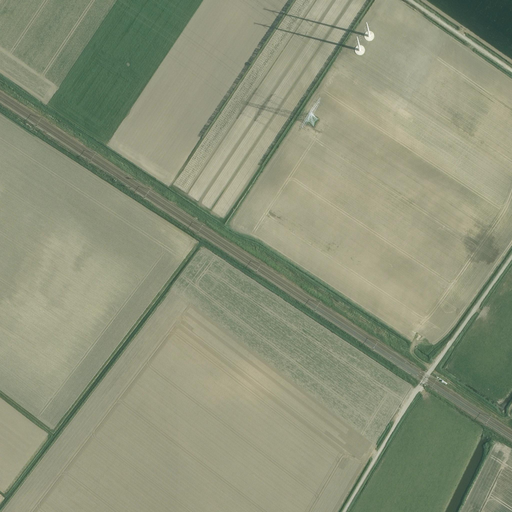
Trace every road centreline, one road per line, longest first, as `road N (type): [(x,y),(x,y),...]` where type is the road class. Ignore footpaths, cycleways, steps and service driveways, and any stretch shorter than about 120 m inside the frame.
road 1 (unclassified): [(345,511),(401,414),(511,257)]
road 2 (unclassified): [(511,70),(410,0)]
